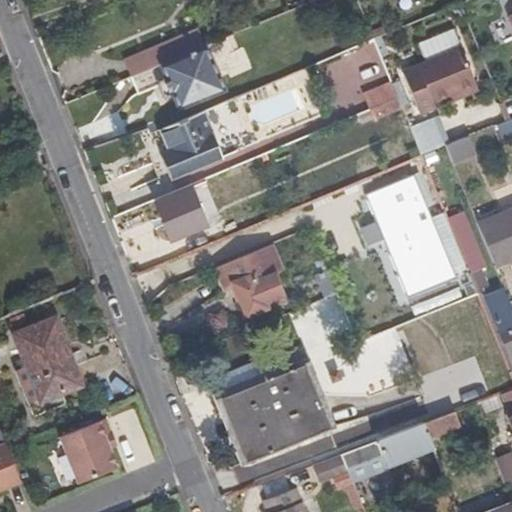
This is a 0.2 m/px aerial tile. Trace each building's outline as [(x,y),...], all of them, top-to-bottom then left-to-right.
[(144,52),(150,67),(157,64),(159,64),(194,49),(203,45),(205,45),(198,29),(144,52)] [(221,90),(203,45),(194,49),(159,64),(157,64),(177,109),(203,99),(204,96),(221,90)] [(457,48),(399,71),(417,114),(433,108),(431,102),(449,95),(473,86),(457,48)] [(150,67),(144,52),(143,50),(124,58),(132,75),(150,67)] [(369,109),(395,98),(387,81),(362,92),(369,109)] [(473,86),(449,95),(451,101),(475,91),(473,86)] [(199,113),(157,129),(166,152),(157,155),(167,179),(219,156),(201,112),(199,113)] [(407,124),(417,153),(445,143),(435,114),(407,124)] [(501,141),(511,135),(511,115),(493,123),(501,141)] [(450,163),(474,153),(466,133),(441,142),(450,163)] [(362,196),(405,298),(454,280),(410,176),(362,196)] [(185,188),(154,202),(168,240),(201,226),(185,188)] [(268,243),(212,267),(220,287),(230,283),(244,316),(264,307),(261,302),(281,294),(270,274),(280,271),(268,243)] [(511,261),(498,267),(504,281),(511,277),(511,261)] [(472,287),(486,284),(483,267),(469,270),(472,287)] [(315,272),(320,295),(332,293),(326,270),(315,272)] [(511,360),(511,315),(494,324),(508,362),(511,360)] [(10,335),(38,401),(79,386),(51,318),(10,335)] [(217,394),(246,461),(328,427),(300,359),(217,394)] [(511,433),(511,387),(499,393),(507,413),(504,413),(511,433)] [(421,422),(427,437),(457,426),(461,437),(474,431),(466,411),(453,416),(451,411),(421,422)] [(102,436),(108,433),(118,429),(110,414),(56,437),(75,483),(114,466),(106,447),(102,436)] [(421,422),(371,441),(378,456),(383,468),(431,449),(427,437),(421,422)] [(102,436),(106,447),(112,444),(108,433),(102,436)] [(371,441),(338,454),(344,470),(378,456),(371,441)] [(0,489),(18,482),(1,444),(0,444),(0,489)] [(511,453),(511,450),(492,457),(503,486),(511,482),(511,453)] [(338,454),(310,464),(316,479),(344,470),(338,454)] [(346,501),(355,499),(346,474),(337,477),(346,501)] [(304,511),(294,488),(261,501),(266,511),(304,511)]
